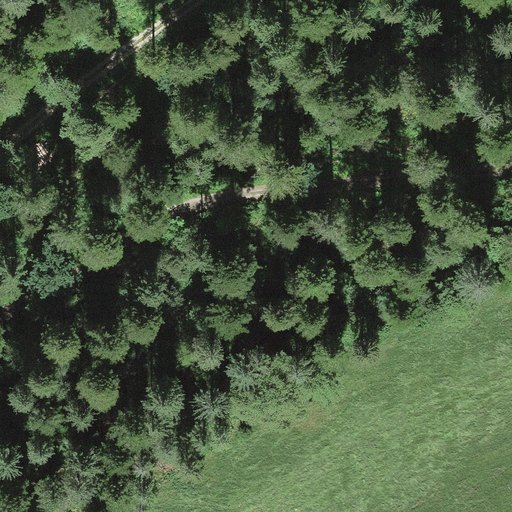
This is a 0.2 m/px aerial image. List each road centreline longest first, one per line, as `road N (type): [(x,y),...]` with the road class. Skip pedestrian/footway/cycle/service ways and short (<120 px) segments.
road 1 (track): [(0,310),(34,298),(150,221),(220,196),(511,160)]
road 2 (track): [(0,148),(202,0)]
